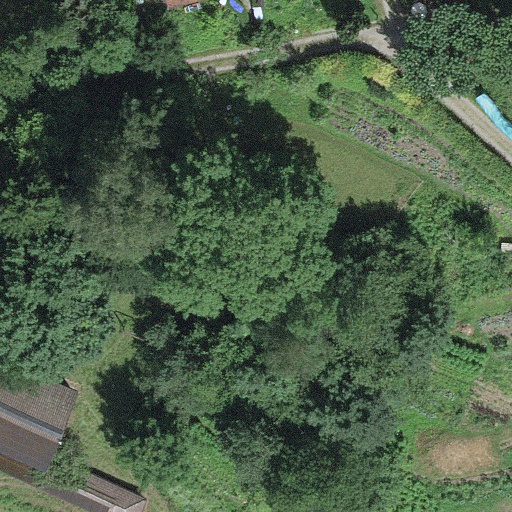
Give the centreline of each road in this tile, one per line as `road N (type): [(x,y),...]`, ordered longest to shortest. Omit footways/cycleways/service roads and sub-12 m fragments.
road 1 (track): [(397,29),(154,76),(0,93)]
road 2 (track): [(511,148),(411,57),(397,29)]
